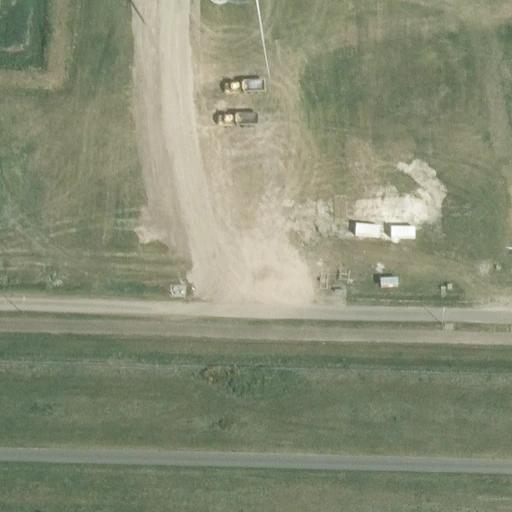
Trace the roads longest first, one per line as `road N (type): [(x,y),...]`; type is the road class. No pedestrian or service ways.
road 1 (track): [(0,304),(511,315)]
road 2 (unclassified): [(0,458),(511,468)]
